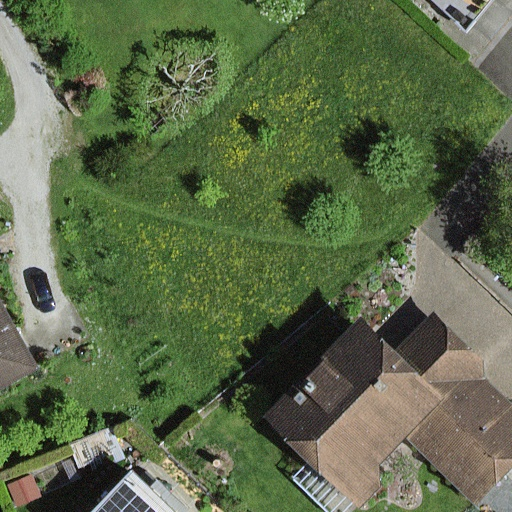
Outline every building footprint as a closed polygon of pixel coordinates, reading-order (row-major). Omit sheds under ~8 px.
[(432,0),(467,33),(493,0),(432,0)] [(0,394),(42,371),(0,294),(0,394)] [(397,347),(363,314),(262,418),(308,462),(292,479),(326,511),(345,511),(354,503),(361,510),(391,479),(379,467),(407,438),(476,504),(511,467),(511,403),(485,378),(486,360),(434,309),(397,347)] [(105,431),(70,445),(80,470),(115,456),(105,431)] [(177,511),(136,471),(95,511),(177,511)]
